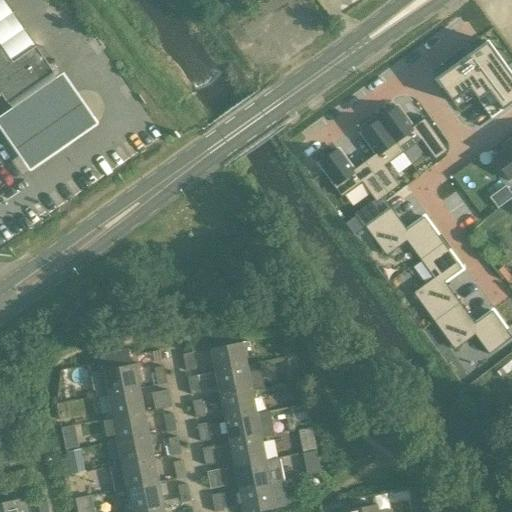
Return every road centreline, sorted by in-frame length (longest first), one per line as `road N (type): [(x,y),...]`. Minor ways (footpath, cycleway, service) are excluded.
road 1 (primary): [(0,300),(358,44)]
road 2 (residential): [(469,150),(419,188),(502,299)]
road 3 (residential): [(410,73),(311,146)]
